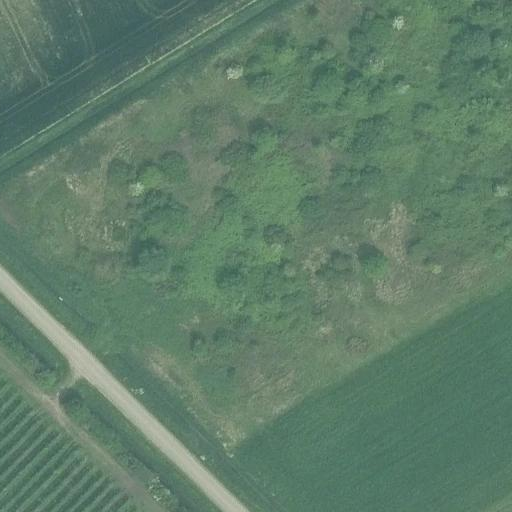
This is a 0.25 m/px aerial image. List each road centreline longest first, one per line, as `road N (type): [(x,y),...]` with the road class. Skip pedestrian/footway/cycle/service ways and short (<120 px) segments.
road 1 (unclassified): [(245,511),(0,274)]
road 2 (track): [(0,347),(167,511)]
